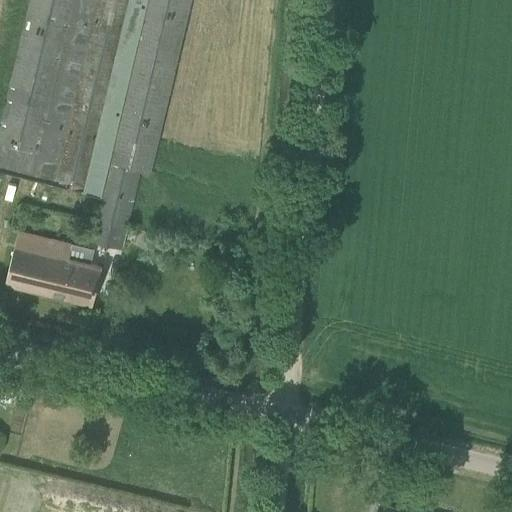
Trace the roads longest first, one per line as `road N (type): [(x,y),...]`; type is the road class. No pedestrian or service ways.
road 1 (unclassified): [(511,459),(0,333)]
road 2 (track): [(328,0),(280,511)]
